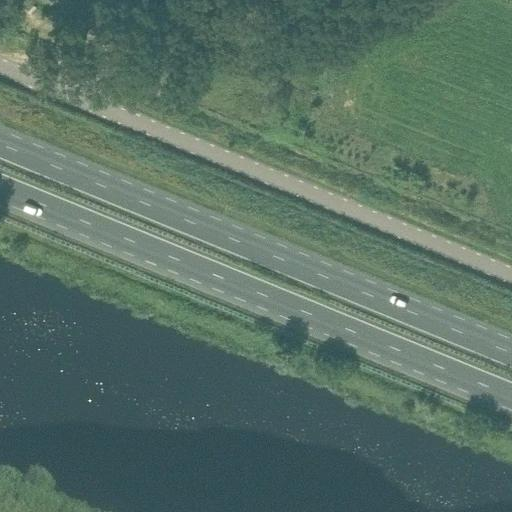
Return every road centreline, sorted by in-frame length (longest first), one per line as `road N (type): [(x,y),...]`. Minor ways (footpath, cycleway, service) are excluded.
road 1 (trunk): [(0,189),(511,399)]
road 2 (unclassified): [(0,66),(511,275)]
road 3 (trunk): [(511,350),(0,142)]
road 4 (track): [(46,85),(255,0)]
